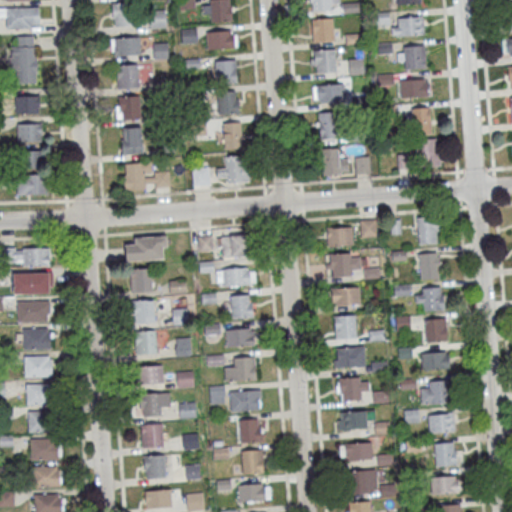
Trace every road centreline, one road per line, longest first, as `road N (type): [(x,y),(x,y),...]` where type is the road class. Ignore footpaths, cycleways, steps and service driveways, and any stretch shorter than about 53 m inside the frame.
road 1 (residential): [(307,511),(267,0)]
road 2 (residential): [(499,511),(459,0)]
road 3 (residential): [(104,511),(68,0)]
road 4 (residential): [(511,185),(0,220)]
